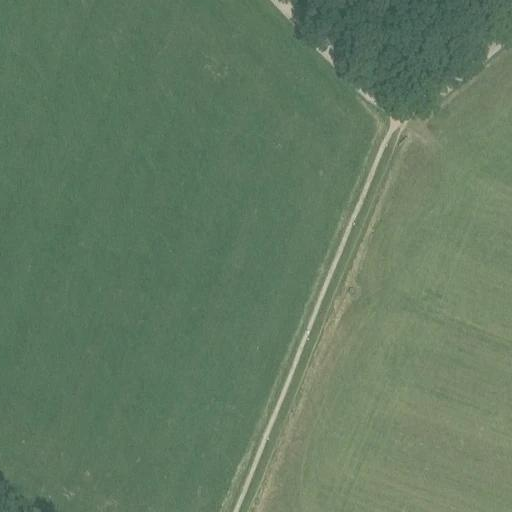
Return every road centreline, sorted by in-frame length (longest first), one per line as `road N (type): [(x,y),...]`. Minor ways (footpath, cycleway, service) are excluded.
road 1 (unclassified): [(396,111),(286,0)]
road 2 (unclassified): [(396,111),(420,105),(511,29)]
